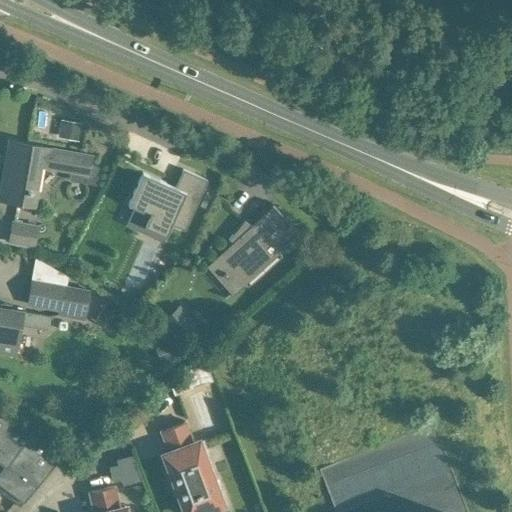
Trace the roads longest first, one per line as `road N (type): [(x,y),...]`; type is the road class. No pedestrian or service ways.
road 1 (tertiary): [(511,220),(19,0)]
road 2 (residential): [(52,511),(175,398)]
